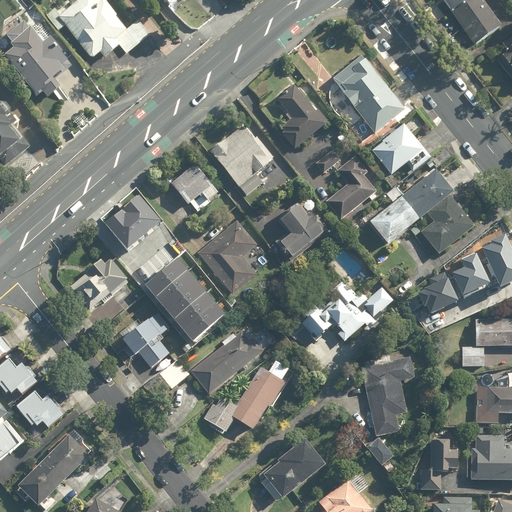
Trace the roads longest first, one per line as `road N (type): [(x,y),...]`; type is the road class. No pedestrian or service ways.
road 1 (primary): [(301,0),(2,262)]
road 2 (residential): [(2,262),(200,511)]
road 3 (unclassified): [(511,177),(372,0)]
